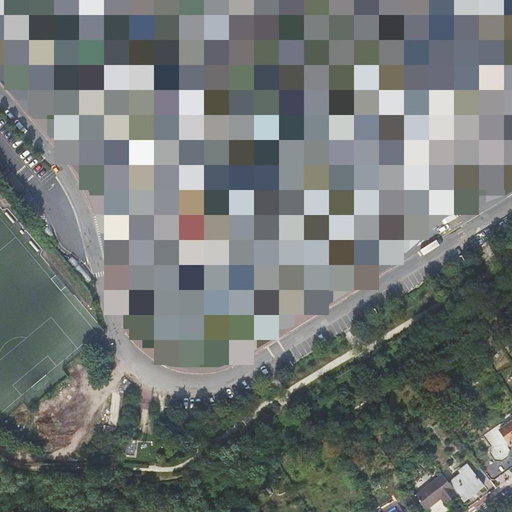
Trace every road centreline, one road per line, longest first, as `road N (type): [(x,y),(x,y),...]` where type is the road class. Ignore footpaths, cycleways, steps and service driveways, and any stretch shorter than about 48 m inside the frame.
road 1 (residential): [(88,237),(120,349),(150,370),(192,380),(234,371),(511,202)]
road 2 (residential): [(88,237),(70,184),(0,96)]
